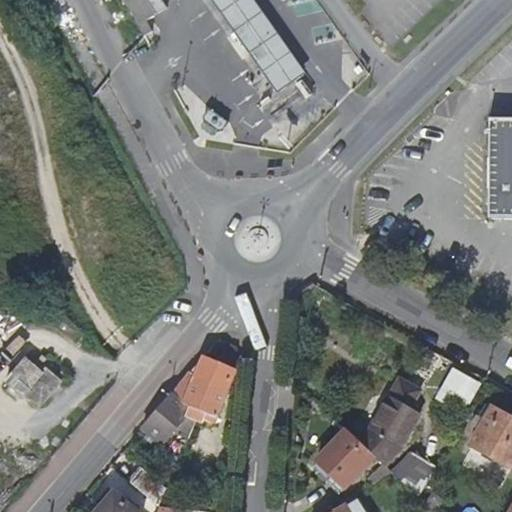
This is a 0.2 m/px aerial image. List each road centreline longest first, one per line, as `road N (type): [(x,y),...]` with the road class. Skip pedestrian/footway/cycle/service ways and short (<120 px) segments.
road 1 (track): [(0,22),(33,81),(58,255),(120,335)]
road 2 (unclassified): [(511,0),(287,213)]
road 3 (residential): [(237,282),(48,511)]
road 4 (unclassified): [(215,221),(85,0)]
road 5 (residential): [(511,366),(297,245)]
road 6 (residential): [(254,511),(269,308),(261,284)]
